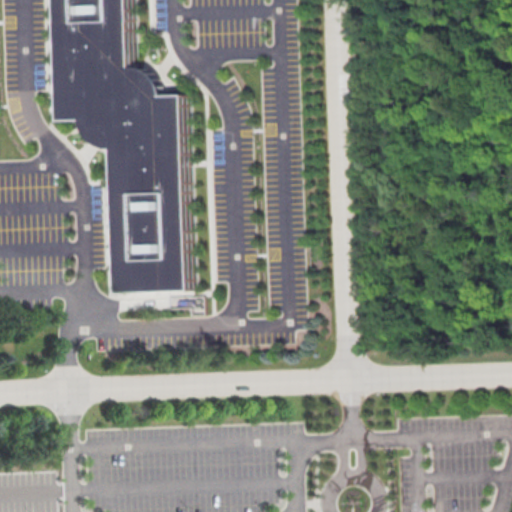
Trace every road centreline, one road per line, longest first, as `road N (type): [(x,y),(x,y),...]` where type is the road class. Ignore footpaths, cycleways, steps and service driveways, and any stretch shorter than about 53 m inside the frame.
road 1 (residential): [(0,394),(511,373)]
road 2 (residential): [(334,0),(349,380)]
